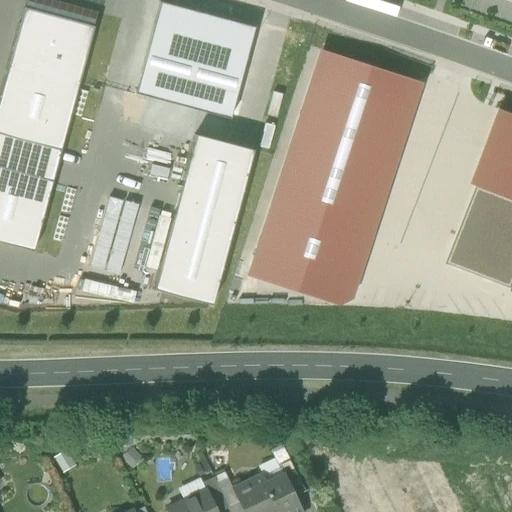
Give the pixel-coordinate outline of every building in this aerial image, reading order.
[(23,8),(19,24),(33,28),(38,12),(92,27),(96,12),(49,0),(26,0),(24,8),(23,8)] [(256,32),(162,4),(136,91),(229,119),(256,32)] [(19,24),(8,64),(78,83),(94,27),(92,27),(38,12),(33,28),(19,24)] [(327,52),(259,262),(343,289),(411,80),(327,52)] [(8,64),(0,94),(0,135),(60,151),(78,83),(8,64)] [(511,115),(507,114),(450,263),(511,287),(511,115)] [(142,124),(135,151),(183,164),(190,137),(142,124)] [(0,135),(0,168),(52,182),(60,151),(0,135)] [(253,151),(194,135),(153,290),(211,305),(253,151)] [(0,242),(33,252),(52,182),(0,168),(0,242)] [(139,270),(150,221),(138,218),(139,216),(109,209),(98,260),(139,270)] [(258,466),(263,479),(265,483),(282,474),(277,465),(289,460),(281,445),(270,450),(274,459),(258,466)] [(283,474),(294,497),(306,492),(289,460),(277,465),(282,474),(283,474)] [(239,503),(243,511),(301,511),(294,497),(283,474),(282,474),(265,483),(263,479),(234,493),(239,503)] [(207,491),(216,511),(220,511),(228,508),(216,482),(213,477),(202,483),(206,491),(207,491)] [(216,482),(228,508),(239,503),(234,493),(227,477),(216,482)] [(177,489),(183,502),(205,491),(202,483),(199,478),(177,489)] [(216,511),(207,491),(206,491),(205,491),(183,502),(166,510),(166,511),(216,511)]
